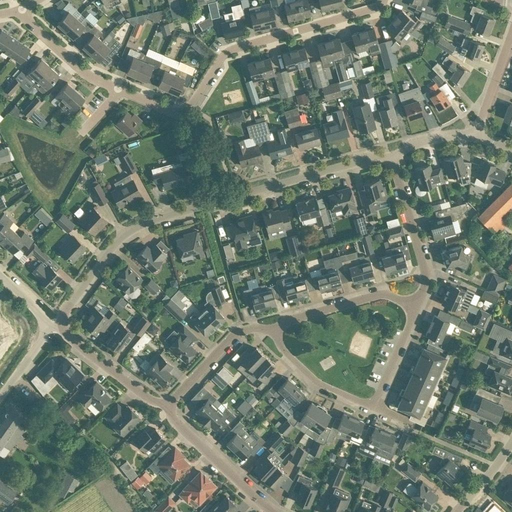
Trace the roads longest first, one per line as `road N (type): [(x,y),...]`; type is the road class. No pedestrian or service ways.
road 1 (residential): [(20,11),(84,71),(176,114),(227,50),(381,0)]
road 2 (residential): [(61,322),(126,232),(393,155)]
road 3 (residential): [(417,305),(371,406),(323,387),(286,353),(274,325)]
road 4 (residential): [(393,155),(425,272),(417,305)]
road 5 (residential): [(272,511),(173,421),(168,406)]
road 6 (residential): [(274,325),(380,294),(417,305)]
road 7 (residential): [(168,406),(234,334),(274,325)]
road 8 (residential): [(168,406),(68,338),(61,322)]
